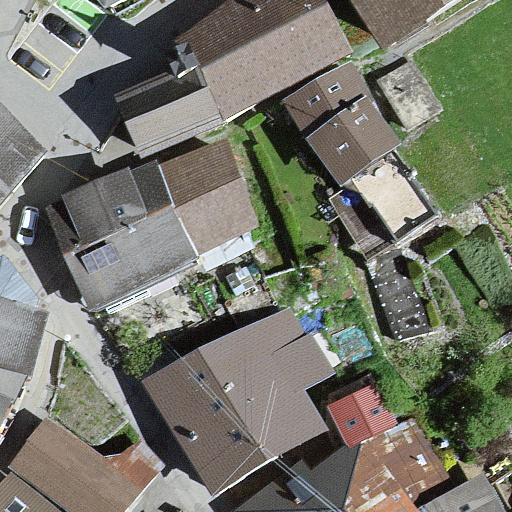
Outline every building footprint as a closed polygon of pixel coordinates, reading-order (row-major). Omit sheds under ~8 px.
[(199,56),(122,89),(148,154),(223,119),(347,50),(320,0),(236,0),(187,31),(199,56)] [(365,0),(397,46),(465,0),(365,0)] [(349,61),(285,99),(304,133),(336,175),(394,139),(369,99),(372,98),(349,61)] [(0,189),(37,148),(0,105),(0,189)] [(223,136),(157,164),(194,250),(254,221),(223,136)] [(395,148),(350,176),(354,182),(329,197),(363,250),(432,207),(395,148)] [(90,304),(196,254),(194,250),(157,164),(155,160),(46,207),(90,304)] [(42,304),(0,295),(0,427),(26,369),(42,304)] [(247,317),(149,377),(215,486),(314,425),(289,384),(326,361),(289,302),(252,324),(247,317)] [(325,399),(345,440),(394,417),(374,376),(325,399)] [(16,467),(77,511),(122,511),(155,468),(126,448),(114,465),(51,419),(16,467)] [(418,420),(369,445),(420,506),(458,488),(418,420)] [(369,445),(312,475),(343,511),(424,511),(420,506),(369,445)] [(343,511),(312,475),(301,462),(236,511),(343,511)] [(508,511),(485,475),(458,488),(420,506),(424,511),(508,511)] [(48,511),(12,483),(0,501),(0,511),(48,511)]
